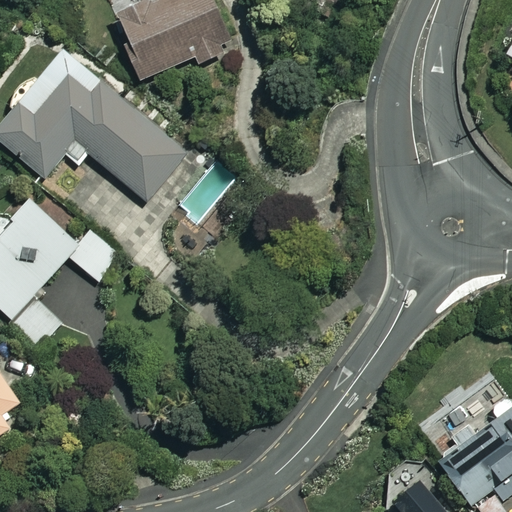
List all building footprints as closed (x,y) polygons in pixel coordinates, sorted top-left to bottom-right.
[(240,49),(222,0),(180,0),(126,19),(148,82),(240,49)] [(74,57),(50,84),(35,83),(26,89),(20,102),(24,116),(2,142),(51,183),(72,159),(85,170),(95,158),(151,205),(192,156),(74,57)] [(84,248),(45,209),(0,253),(0,307),(43,351),(67,328),(40,301),(79,263),(98,282),(123,258),(99,234),(84,248)] [(29,409),(6,373),(0,376),(0,446),(19,435),(10,421),(29,409)] [(511,409),(444,465),(483,511),(484,511),(510,491),(511,493),(511,409)] [(449,511),(430,487),(400,511),(449,511)]
